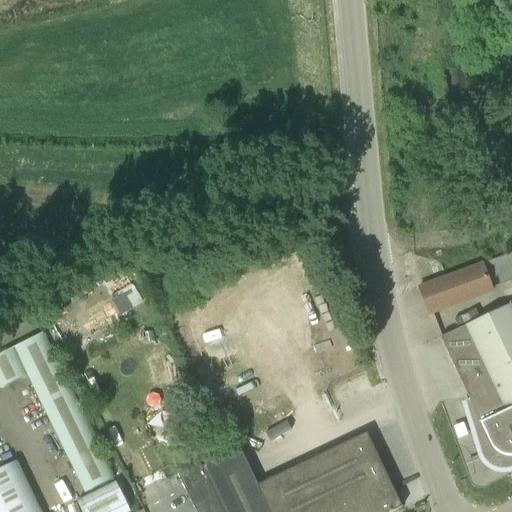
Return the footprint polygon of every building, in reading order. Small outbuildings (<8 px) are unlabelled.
[(511,252),(419,287),(430,315),(493,292),(489,280),(497,277),(500,285),(511,280),(511,252)] [(121,316),(143,303),(126,273),(103,286),(121,316)] [(511,306),(511,305),(440,338),(470,401),(464,404),(480,458),(481,459),(482,460),(482,461),(484,463),(485,464),(486,465),(487,466),(488,467),(489,467),(491,468),(493,469),(494,470),(495,470),(496,470),(498,470),(498,471),(499,471),(500,471),(502,471),(505,470),(507,470),(511,469),(511,468),(511,306)] [(153,332),(143,334),(145,343),(154,342),(153,332)] [(41,334),(12,349),(26,376),(84,494),(113,479),(41,334)] [(0,389),(26,376),(12,349),(0,355),(0,389)] [(270,511),(392,511),(402,508),(366,434),(351,441),(258,486),(270,511)] [(270,511),(258,486),(236,442),(199,460),(224,511),(270,511)] [(221,511),(196,461),(175,472),(194,511),(221,511)] [(38,511),(15,462),(0,469),(0,511),(38,511)]
